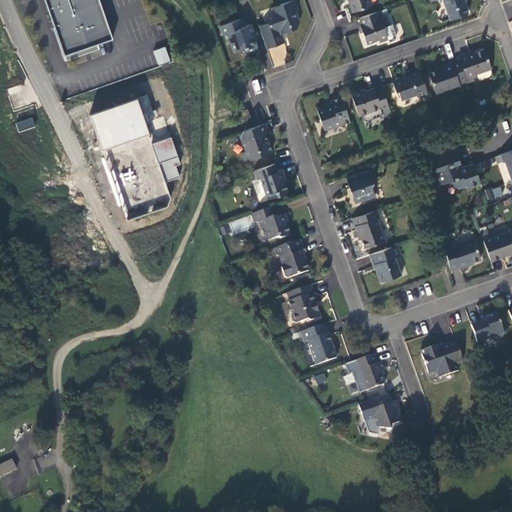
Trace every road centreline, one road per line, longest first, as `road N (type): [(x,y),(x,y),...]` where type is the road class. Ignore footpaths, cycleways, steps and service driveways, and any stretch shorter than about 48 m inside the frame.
road 1 (residential): [(392,326),(357,319),(283,101),(292,88)]
road 2 (residential): [(292,88),(501,22)]
road 3 (unclassified): [(2,0),(79,159)]
road 4 (residential): [(511,281),(392,326)]
